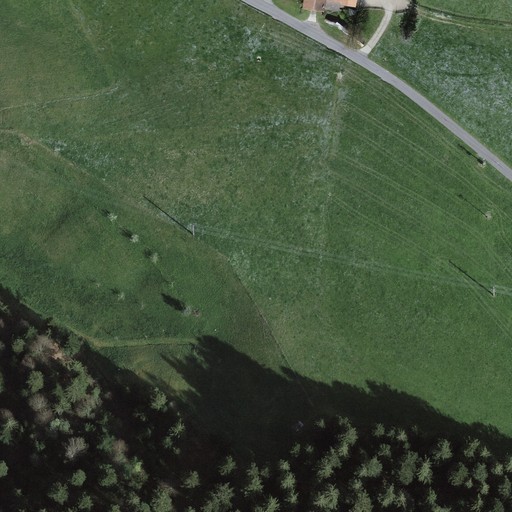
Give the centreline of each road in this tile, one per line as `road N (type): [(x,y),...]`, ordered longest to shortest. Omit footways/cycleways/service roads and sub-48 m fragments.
road 1 (unclassified): [(253,0),(394,81),(511,175)]
road 2 (track): [(205,340),(96,342),(40,324),(27,299),(0,289)]
road 3 (track): [(349,511),(390,438),(511,462)]
